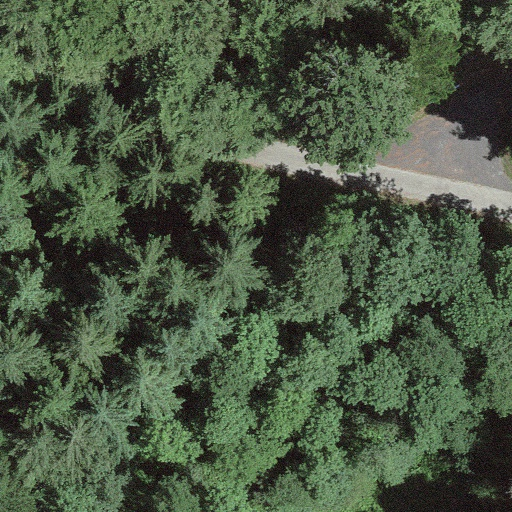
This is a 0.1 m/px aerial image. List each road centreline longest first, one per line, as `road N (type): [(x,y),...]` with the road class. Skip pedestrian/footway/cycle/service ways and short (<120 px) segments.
road 1 (unclassified): [(511,208),(166,128),(0,61)]
road 2 (track): [(511,64),(381,176)]
